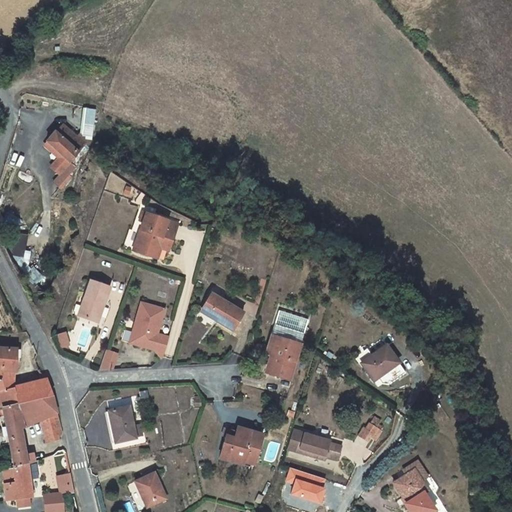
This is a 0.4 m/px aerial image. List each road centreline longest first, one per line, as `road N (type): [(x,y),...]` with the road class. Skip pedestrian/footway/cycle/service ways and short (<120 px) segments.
road 1 (residential): [(52,378),(232,371)]
road 2 (unclassified): [(91,511),(52,378)]
